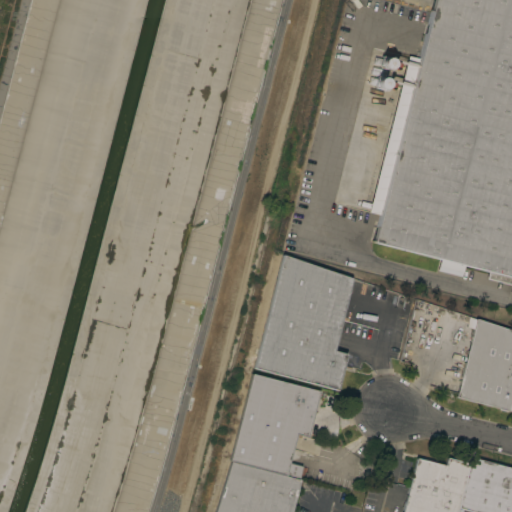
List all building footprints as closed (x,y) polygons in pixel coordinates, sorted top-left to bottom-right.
[(511,0),(511,285),(486,279),(487,271),(464,265),(461,276),(437,270),(440,259),(371,242),(378,215),(368,212),(408,56),(418,59),(432,0),(511,0)] [(351,279),(332,351),(346,354),(337,390),(253,369),(282,255),(351,279)] [(511,412),(455,397),(473,329),(467,327),(469,317),(511,330),(511,412)] [(251,374),(319,391),(307,437),(296,435),(289,463),(302,466),(299,478),(229,460),(251,374)] [(469,457),(511,468),(511,511),(472,511),(456,508),(468,464),(469,457)] [(454,511),(402,511),(416,458),(444,466),(446,458),(468,464),(456,508),(454,511)] [(213,511),(229,462),(300,480),(291,511),(213,511)]
